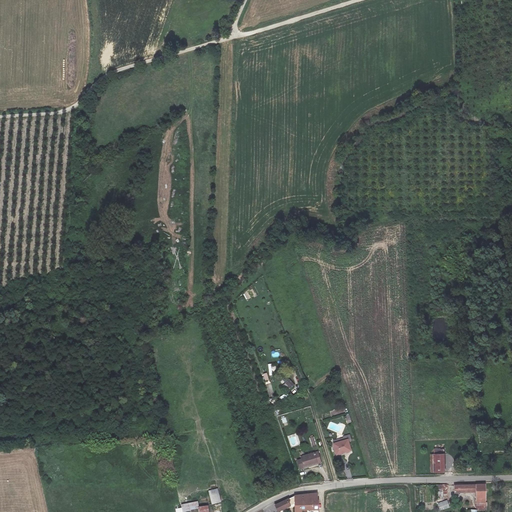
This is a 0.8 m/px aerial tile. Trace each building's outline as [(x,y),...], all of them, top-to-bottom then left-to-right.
[(283,385),(288,390),(294,385),(289,379),(283,385)] [(347,439),(333,444),(336,455),(350,450),(347,439)] [(434,443),(434,454),(444,454),(444,443),(434,443)] [(301,457),(304,468),(321,462),(317,452),(301,457)] [(434,454),(435,472),(445,472),(444,454),(434,454)] [(485,484),(455,485),(455,493),(476,492),(476,503),(485,503),(485,484)] [(447,494),(447,485),(436,485),(436,498),(437,498),(438,500),(443,500),(443,498),(443,494),(447,494)] [(217,488),(208,491),(212,505),(221,502),(217,488)] [(306,510),(299,493),(295,496),(275,505),(277,511),(295,504),(295,511),(294,511),(301,511),(302,510),(306,510)] [(315,494),(299,493),(306,510),(318,510),(317,499),(316,500),(315,494)] [(447,500),(437,503),(440,511),(449,507),(447,500)] [(181,505),(182,511),(191,511),(191,509),(198,508),(198,511),(208,511),(208,506),(199,507),(197,501),(181,505)]
